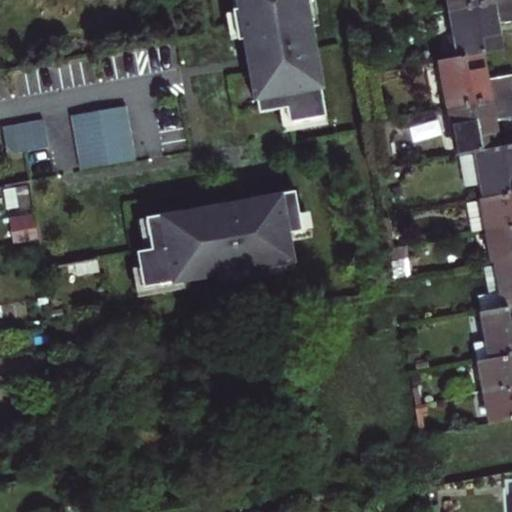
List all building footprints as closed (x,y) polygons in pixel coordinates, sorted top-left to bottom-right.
[(292,121),(329,114),(314,25),(309,0),(243,0),(244,6),(237,7),(237,8),(242,35),(242,37),(247,36),(252,66),(254,65),(262,109),(282,106),(290,105),(292,121)] [(309,0),(314,25),(321,24),(317,0),(309,0)] [(449,0),(451,10),(507,0),(449,0)] [(497,24),(511,21),(511,0),(507,0),(451,10),(460,57),(482,53),(502,50),(497,24)] [(242,35),(237,8),(229,10),(234,37),(242,35)] [(511,74),(487,79),(482,53),(460,57),(441,61),(449,108),(511,96),(511,74)] [(478,152),(500,147),(495,122),(511,118),(511,96),(449,108),(458,155),(478,152)] [(71,113),(82,168),(136,157),(125,103),(71,113)] [(330,121),(329,114),(292,121),(290,105),(282,106),(285,129),(330,121)] [(2,126),(7,154),(49,146),(43,118),(2,126)] [(511,145),(500,147),(478,152),(487,199),(511,193),(511,145)] [(297,192),(301,213),(308,211),(303,183),(252,192),(253,200),(297,192)] [(141,248),(147,284),(178,279),(265,264),(294,259),(289,230),(296,229),(303,228),(301,213),(297,192),(253,200),(223,205),(193,210),(179,213),(148,218),(153,246),(141,248)] [(511,193),(487,199),(483,199),(483,201),(468,204),(473,232),(488,229),(489,230),(511,225),(511,193)] [(193,210),(223,205),(222,197),(191,203),(193,210)] [(147,210),(148,218),(179,213),(177,205),(147,210)] [(8,216),(13,243),(39,238),(34,211),(8,216)] [(511,225),(489,230),(494,261),(497,261),(511,258),(511,225)] [(289,230),(294,259),(301,258),(296,229),(289,230)] [(480,296),(483,312),(511,306),(511,258),(497,261),(497,265),(502,291),(489,294),(480,296)] [(294,259),(265,264),(267,272),(295,267),(294,259)] [(97,260),(67,265),(69,277),(99,272),(97,260)] [(484,267),(489,294),(502,291),(497,265),(484,267)] [(178,279),(147,284),(148,292),(179,287),(178,279)] [(511,306),(483,312),(488,341),(474,344),(478,362),(480,362),(511,355),(511,306)] [(191,342),(188,327),(170,330),(174,355),(185,354),(183,343),(191,342)] [(277,345),(282,372),(295,370),(290,343),(277,345)] [(68,352),(73,378),(90,375),(85,349),(68,352)] [(511,387),(511,355),(480,362),(486,393),(511,387)] [(282,372),(284,387),(298,384),(295,370),(282,372)] [(511,387),(486,393),(492,424),(511,420),(511,387)]
